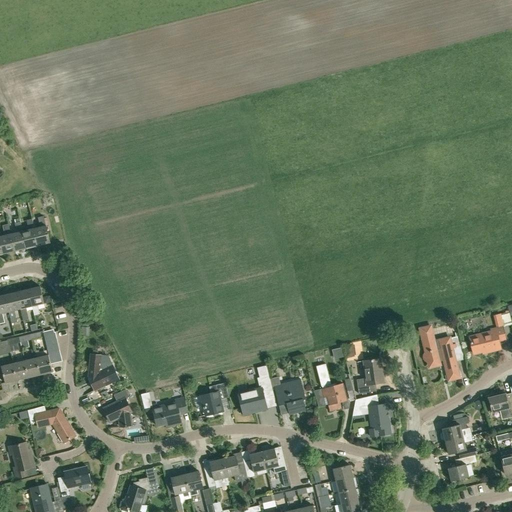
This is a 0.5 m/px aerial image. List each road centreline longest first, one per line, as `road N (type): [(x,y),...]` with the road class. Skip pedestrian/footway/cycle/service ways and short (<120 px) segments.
road 1 (residential): [(93,433),(74,404),(72,328),(59,282),(38,267),(0,274)]
road 2 (residential): [(287,435),(220,430),(151,448),(119,447)]
road 3 (residential): [(411,463),(287,435)]
